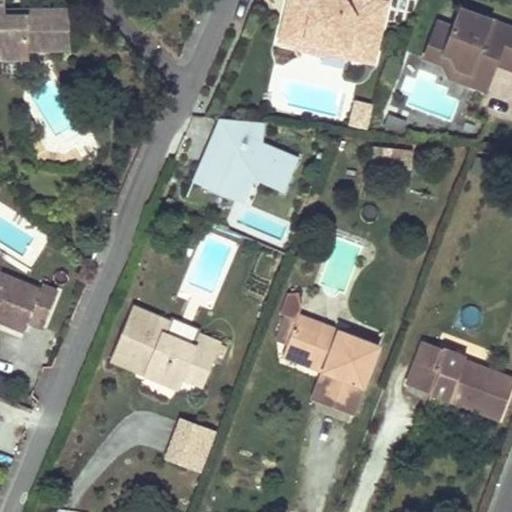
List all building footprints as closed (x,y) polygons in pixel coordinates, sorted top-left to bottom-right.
[(2,0),(0,0),(0,45),(4,45),(4,57),(27,57),(27,49),(67,49),(67,10),(3,11),(2,0)] [(370,58),(382,5),(374,3),(375,0),(283,0),(274,44),(289,48),(291,40),(299,41),(370,58)] [(482,92),(493,65),(499,49),(506,52),(501,64),(504,70),(511,73),(511,30),(458,9),(450,28),(435,22),(425,48),(448,57),(454,69),(467,74),(463,85),(482,92)] [(370,58),(299,41),(291,40),(289,48),(293,53),(340,64),(341,60),(368,66),(370,58)] [(448,57),(425,48),(421,58),(440,65),(446,78),(463,85),(467,74),(454,69),(448,57)] [(506,52),(499,49),(493,65),(504,70),(501,64),(506,52)] [(373,106),(354,102),(349,126),(368,130),(373,106)] [(260,124),(215,120),(205,144),(212,147),(189,184),(221,199),(224,192),(233,196),(244,171),(259,178),(256,184),(279,194),(294,160),(258,145),(260,124)] [(410,169),(413,153),(374,147),(372,163),(410,169)] [(0,293),(6,296),(10,286),(0,281),(0,293)] [(26,324),(34,328),(42,331),(56,297),(41,290),(38,298),(10,286),(6,296),(0,293),(0,324),(22,334),(26,324)] [(128,308),(109,352),(141,366),(137,376),(169,390),(174,378),(178,369),(201,379),(216,344),(193,334),(194,331),(166,319),(164,323),(128,308)] [(283,315),(271,344),(281,348),(320,364),(315,376),(326,380),(316,406),(343,417),(372,346),(296,314),(294,319),(283,315)] [(457,368),(458,364),(460,361),(419,344),(409,368),(432,376),(422,400),(493,428),(508,389),(457,368)] [(281,348),(277,360),(315,376),(320,364),(281,348)] [(109,352),(105,362),(137,376),(141,366),(109,352)] [(432,376),(409,368),(400,391),(422,400),(432,376)] [(174,378),(197,388),(201,379),(178,369),(174,378)] [(0,376),(0,396),(2,397),(9,380),(0,376)] [(326,380),(315,376),(305,401),(316,406),(326,380)] [(205,434),(177,423),(162,460),(190,472),(205,434)]
